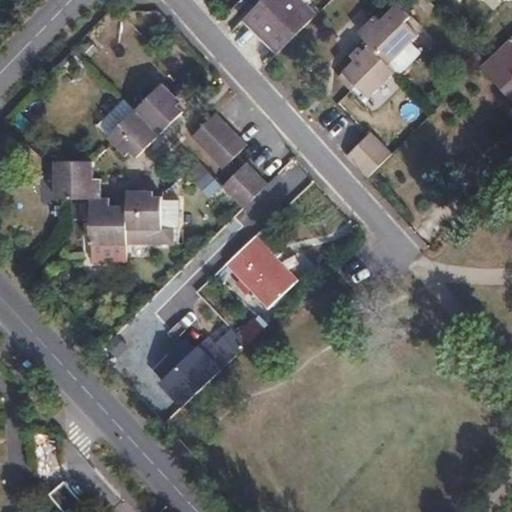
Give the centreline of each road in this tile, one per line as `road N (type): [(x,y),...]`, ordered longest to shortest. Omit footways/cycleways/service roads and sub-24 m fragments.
road 1 (tertiary): [(0,297),(199,511)]
road 2 (residential): [(403,254),(239,74)]
road 3 (residential): [(118,181),(158,173),(239,74)]
